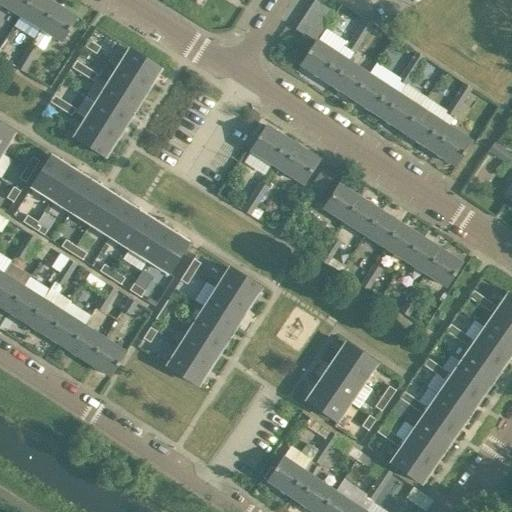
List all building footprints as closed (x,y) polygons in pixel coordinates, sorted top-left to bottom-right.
[(0,0),(0,3),(20,16),(29,0),(0,0)] [(48,0),(29,0),(20,16),(40,29),(55,4),(48,0)] [(314,1),(308,10),(328,23),(335,14),(314,1)] [(55,4),(40,29),(61,41),(67,31),(68,31),(70,28),(70,27),(76,17),(55,4)] [(322,33),(328,23),(308,10),(302,20),(322,33)] [(362,38),(371,24),(364,19),(355,33),(362,38)] [(316,41),(322,33),(302,20),(296,29),(315,42),(316,41)] [(35,44),(47,49),(53,36),(41,31),(35,44)] [(353,52),(362,38),(355,33),(346,47),(353,52)] [(84,48),(96,55),(100,48),(89,41),(84,48)] [(300,65),(327,82),(342,58),(316,41),(315,42),(309,51),(308,51),(306,54),(307,54),(300,65)] [(29,46),(23,57),(30,61),(37,50),(29,46)] [(130,50),(118,68),(149,88),(160,69),(130,50)] [(415,52),(406,66),(414,71),(423,57),(415,52)] [(23,72),(30,61),(23,57),(16,68),(23,72)] [(367,75),(342,58),(327,82),(352,98),(367,75)] [(82,75),(87,68),(76,61),(72,68),(82,75)] [(405,85),(414,71),(406,66),(397,80),(405,85)] [(97,75),(87,68),(82,75),(93,81),(97,75)] [(118,68),(107,86),(138,105),(149,88),(118,68)] [(352,98),(377,115),(393,91),(367,75),(352,98)] [(463,84),(454,98),(462,102),(471,88),(463,84)] [(127,122),(138,105),(107,86),(96,103),(127,122)] [(418,108),(393,91),(377,115),(403,132),(418,108)] [(60,109),(65,102),(54,96),(50,102),(60,109)] [(453,117),(462,102),(454,98),(445,112),(453,117)] [(71,116),(75,109),(65,102),(60,109),(71,116)] [(96,103),(86,120),(116,139),(127,122),(96,103)] [(403,132),(428,148),(444,125),(418,108),(403,132)] [(105,157),(116,139),(86,120),(74,138),(105,157)] [(257,140),(251,150),(271,163),(303,184),(318,161),(318,160),(266,126),(266,127),(262,124),(255,134),(258,136),(256,139),(257,140)] [(470,142),(444,125),(428,148),(455,165),(461,155),(462,156),(464,152),(463,152),(470,142)] [(0,152),(11,135),(0,128),(0,152)] [(488,151),(502,160),(507,152),(493,142),(488,151)] [(511,155),(507,152),(502,160),(511,167),(511,155)] [(32,157),(25,168),(32,172),(39,162),(32,157)] [(30,188),(50,201),(69,171),(49,158),(30,188)] [(311,186),(321,193),(334,172),(324,166),(311,186)] [(25,183),(32,172),(25,168),(18,178),(25,183)] [(89,183),(69,171),(50,201),(69,213),(89,183)] [(334,172),(321,193),(329,198),(330,198),(339,184),(339,185),(344,178),(334,172)] [(259,182),(251,197),(258,201),(267,187),(259,182)] [(69,213),(89,225),(108,195),(89,183),(69,213)] [(330,198),(329,198),(323,208),(344,221),(359,197),(339,185),(339,184),(330,198)] [(13,203),(20,191),(13,187),(6,198),(13,203)] [(127,207),(108,195),(89,225),(108,238),(127,207)] [(251,197),(242,211),(250,216),(254,208),(258,201),(251,197)] [(359,197),(344,221),(345,222),(364,234),(379,210),(359,197)] [(127,207),(108,238),(127,250),(147,219),(127,207)] [(254,208),(250,216),(257,220),(261,212),(254,208)] [(379,210),(364,234),(384,247),(400,223),(379,210)] [(0,229),(2,231),(9,220),(0,213),(0,229)] [(37,222),(48,229),(54,219),(43,213),(37,222)] [(33,229),(37,222),(27,215),(22,222),(33,229)] [(147,219),(127,250),(147,262),(166,232),(147,219)] [(37,222),(33,229),(43,236),(48,229),(37,222)] [(400,223),(384,247),(405,260),(420,237),(400,223)] [(186,244),(166,232),(147,262),(167,275),(186,244)] [(28,249),(35,238),(28,234),(21,245),(28,249)] [(420,237),(405,260),(425,273),(440,250),(420,237)] [(325,249),(333,254),(340,243),(331,238),(325,249)] [(71,254),(76,247),(65,240),(60,247),(71,254)] [(39,241),(31,255),(41,261),(49,248),(39,241)] [(28,249),(21,245),(14,255),(22,260),(28,249)] [(71,254),(82,260),(86,253),(76,247),(71,254)] [(325,249),(319,259),(327,265),(333,254),(325,249)] [(440,250),(425,273),(446,286),(452,276),(453,277),(455,273),(454,273),(461,263),(440,250)] [(52,267),(60,272),(61,270),(68,260),(60,254),(52,267)] [(186,270),(193,274),(200,264),(193,259),(186,270)] [(69,275),(75,264),(68,260),(61,270),(69,275)] [(110,278),(114,271),(103,264),(99,271),(110,278)] [(366,275),(374,280),(381,269),(373,264),(366,275)] [(69,275),(61,270),(60,272),(54,281),(62,286),(69,275)] [(193,274),(186,270),(180,281),(186,285),(193,274)] [(76,283),(79,286),(85,277),(76,271),(73,275),(76,283)] [(110,278),(120,285),(125,278),(114,271),(110,278)] [(228,271),(215,291),(246,311),(258,291),(228,271)] [(0,306),(1,307),(16,284),(0,273),(0,306)] [(366,275),(360,285),(367,290),(374,280),(366,275)] [(1,307),(23,321),(38,297),(16,284),(1,307)] [(140,298),(144,291),(133,284),(129,290),(140,298)] [(109,302),(116,290),(108,286),(102,296),(109,302)] [(406,301),(414,305),(421,295),(413,290),(406,301)] [(233,330),(246,311),(215,291),(203,311),(233,330)] [(478,305),(483,298),(473,291),(468,298),(478,305)] [(496,312),(511,323),(511,297),(508,294),(496,312)] [(109,302),(102,296),(95,307),(102,313),(109,302)] [(23,321),(44,335),(59,311),(38,297),(23,321)] [(162,308),(169,313),(175,302),(169,298),(162,308)] [(493,305),(483,298),(478,305),(489,312),(493,305)] [(129,314),(134,307),(136,303),(128,299),(121,310),(129,314)] [(407,316),(414,305),(406,301),(400,311),(407,316)] [(169,313),(162,308),(155,319),(162,323),(169,313)] [(44,335),(66,348),(81,325),(59,311),(44,335)] [(203,311),(191,330),(221,349),(233,330),(203,311)] [(511,323),(496,312),(484,329),(511,347),(511,323)] [(455,338),(460,331),(450,324),(445,331),(455,338)] [(66,348),(87,362),(102,338),(81,325),(66,348)] [(157,332),(150,327),(143,339),(149,343),(157,332)] [(473,346),(502,366),(511,352),(511,347),(484,329),(473,346)] [(221,349),(191,330),(178,349),(209,368),(221,349)] [(460,331),(455,338),(465,345),(470,339),(460,331)] [(124,352),(102,338),(87,362),(109,376),(116,366),(119,363),(118,363),(124,352)] [(329,365),(359,386),(373,366),(343,346),(329,365)] [(461,362),(491,383),(502,366),(473,346),(461,362)] [(209,368),(178,349),(165,370),(196,389),(209,368)] [(422,365),(432,372),(437,365),(426,358),(422,365)] [(461,362),(450,379),(479,400),(491,383),(461,362)] [(329,365),(317,384),(346,404),(359,386),(329,365)] [(447,372),(437,365),(432,372),(442,379),(447,372)] [(450,379),(438,396),(467,416),(479,400),(450,379)] [(333,424),(346,404),(317,384),(303,404),(333,424)] [(381,397),(388,401),(395,391),(388,386),(381,397)] [(398,398),(409,405),(413,398),(403,391),(398,398)] [(456,433),(467,416),(438,396),(426,413),(456,433)] [(388,401),(381,397),(374,407),(381,412),(388,401)] [(424,406),(413,398),(409,405),(419,412),(424,406)] [(415,429),(444,450),(456,433),(426,413),(415,429)] [(361,426),(368,431),(375,420),(368,415),(361,426)] [(318,434),(323,427),(310,418),(305,426),(318,434)] [(385,439),(390,432),(380,425),(375,431),(385,439)] [(415,429),(403,446),(433,467),(444,450),(415,429)] [(329,431),(320,445),(328,451),(338,437),(329,431)] [(390,432),(385,439),(396,446),(400,439),(390,432)] [(293,445),(286,453),(304,468),(311,460),(293,445)] [(319,465),(328,451),(320,445),(311,460),(319,465)] [(420,484),(433,467),(403,446),(391,464),(420,484)] [(375,463),(361,454),(357,461),(370,470),(375,463)] [(266,481),(292,498),(308,475),(283,458),(277,467),(276,466),(273,470),(270,467),(266,472),(263,477),(267,480),(266,481)] [(382,487),(391,473),(392,473),(383,467),(374,481),(382,487)] [(320,511),(334,492),(308,475),(292,498),(313,511),(320,511)] [(373,501),(382,487),(374,481),(365,496),(373,501)] [(320,511),(357,511),(360,509),(334,492),(320,511)]
